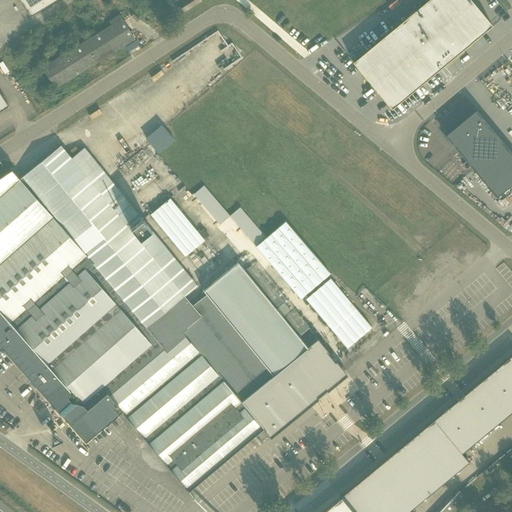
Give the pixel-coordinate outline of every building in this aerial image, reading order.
[(19,0),(30,16),(55,0),(19,0)] [(470,0),(427,0),(353,62),(392,108),(444,65),(445,66),(447,64),(446,63),(492,25),(470,0)] [(135,40),(130,31),(122,18),(121,18),(119,15),(109,21),(111,24),(42,67),(55,89),(135,40)] [(140,45),(136,40),(126,47),(129,52),(140,45)] [(0,111),(9,106),(0,92),(0,111)] [(445,136),(496,197),(511,184),(511,153),(476,110),(445,136)] [(162,124),(145,137),(158,153),(175,139),(162,124)] [(0,344),(86,441),(118,414),(114,409),(118,406),(125,414),(127,418),(132,423),(139,432),(172,471),(176,476),(183,484),(189,490),(252,436),(262,428),(271,439),(319,400),(317,398),(326,391),(327,393),(348,376),(337,362),(335,364),(328,354),(329,353),(318,339),(308,346),(283,316),(290,311),(284,303),(276,308),(238,262),(203,290),(207,295),(193,306),(184,296),(198,285),(82,149),(72,158),(61,146),(20,179),(12,170),(0,178),(0,344)] [(151,213),(184,256),(205,240),(171,197),(151,213)] [(332,275),(288,223),(259,248),(303,300),(332,275)] [(372,328),(330,279),(305,301),(346,349),(372,328)] [(406,511),(470,463),(461,451),(511,412),(511,359),(341,492),(356,511),(406,511)] [(451,511),(465,497),(460,491),(440,511),(451,511)] [(352,511),(340,497),(322,511),(352,511)]
